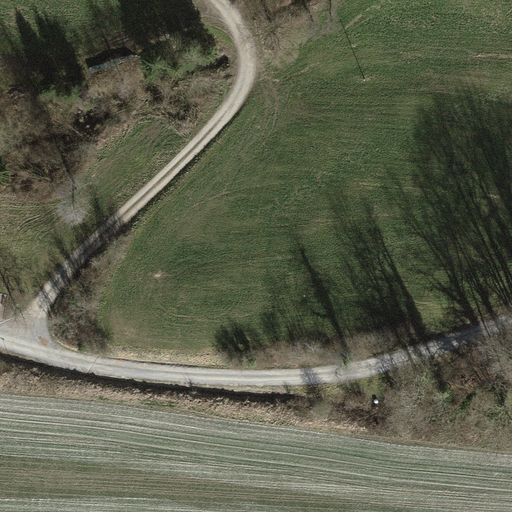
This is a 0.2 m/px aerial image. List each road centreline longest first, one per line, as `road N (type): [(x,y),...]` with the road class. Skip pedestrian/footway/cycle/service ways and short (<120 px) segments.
road 1 (track): [(511,322),(343,373),(208,378),(81,362),(16,342)]
road 2 (track): [(16,342),(55,280),(232,110),(247,69),(220,0)]
